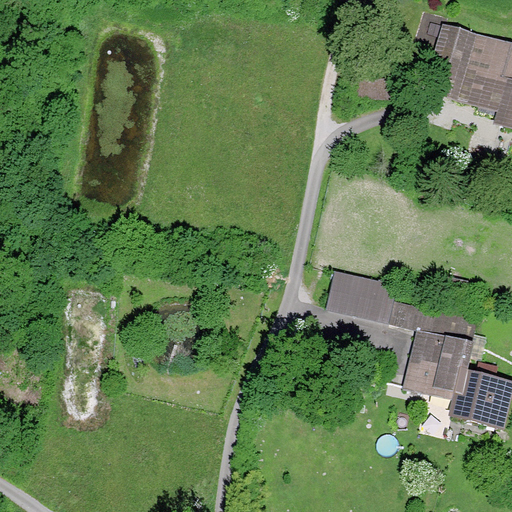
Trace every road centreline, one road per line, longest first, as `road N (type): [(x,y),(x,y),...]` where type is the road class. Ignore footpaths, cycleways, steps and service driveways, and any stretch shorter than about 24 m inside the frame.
road 1 (residential): [(316,160),(287,306),(235,413),(219,511)]
road 2 (track): [(349,0),(316,160)]
